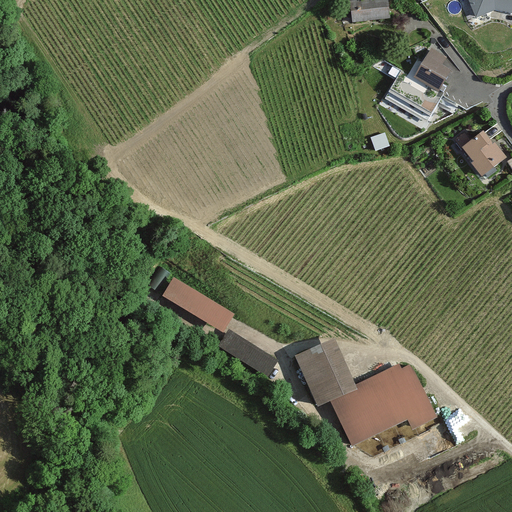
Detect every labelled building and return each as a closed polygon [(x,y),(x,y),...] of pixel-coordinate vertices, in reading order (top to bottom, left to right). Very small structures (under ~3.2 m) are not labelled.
[(389,0),(377,0),(351,3),(353,25),(391,21),(389,0)] [(511,0),(485,0),(485,2),(498,4),(496,13),(511,16),(511,0)] [(448,60),(433,51),(415,81),(440,96),(453,75),(443,69),(448,60)] [(398,78),(387,99),(430,122),(437,110),(426,104),(429,99),(411,89),(413,86),(398,78)] [(387,135),(374,139),(378,152),(391,148),(387,135)] [(485,135),(462,153),(486,183),(509,166),(485,135)] [(179,284),(168,302),(225,335),(236,316),(179,284)] [(232,331),(221,347),(269,379),(279,363),(232,331)] [(338,343),(299,360),(319,407),(332,401),(359,389),(338,343)] [(412,366),(359,389),(332,401),(352,448),(410,423),(413,430),(436,420),(412,366)]
